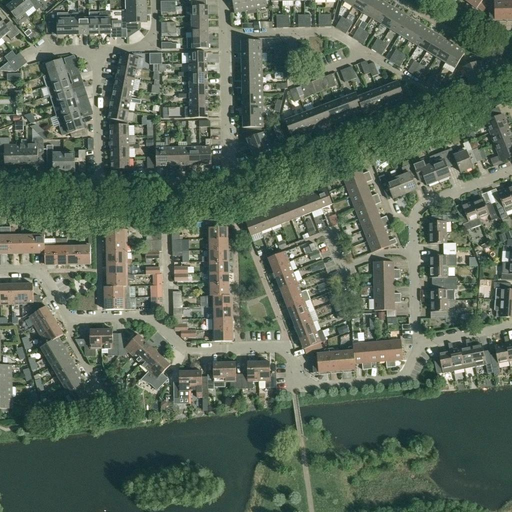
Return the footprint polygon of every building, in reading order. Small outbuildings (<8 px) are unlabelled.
[(25,13),(34,7),(37,11),(42,7),(37,1),(37,2),(35,0),(32,0),(30,2),(28,0),(16,0),(15,1),(25,13)] [(126,0),(126,10),(146,10),(145,0),(126,0)] [(232,0),(235,13),(245,11),(243,0),(232,0)] [(254,0),(243,0),(245,11),(246,15),(257,14),(254,0)] [(266,1),(271,0),(254,0),(257,14),(257,13),(257,14),(259,15),(267,14),(268,12),(267,7),(266,1)] [(357,0),(353,7),(362,13),(370,0),(357,0)] [(370,0),(362,13),(372,18),(382,1),(380,0),(370,0)] [(486,6),(481,2),(483,0),(470,0),(468,3),(476,9),(477,8),(482,12),(486,6)] [(489,20),(494,20),(511,19),(511,0),(501,0),(501,1),(494,1),(494,3),(489,3),(489,20)] [(29,18),(25,13),(15,1),(7,7),(15,18),(13,19),(19,26),(29,18)] [(372,18),(381,24),(391,7),(382,1),(372,18)] [(208,6),(206,6),(192,6),(191,6),(192,17),(208,17),(208,6)] [(381,24),(390,30),(401,12),(391,7),(381,24)] [(141,29),(141,23),(146,23),(146,10),(126,10),(126,23),(122,23),(122,28),(126,28),(127,39),(141,29)] [(89,13),(89,18),(89,35),(100,35),(99,18),(99,12),(89,13)] [(116,29),(110,29),(110,12),(99,12),(99,18),(100,35),(116,35),(116,29)] [(390,30),(399,35),(410,18),(401,12),(390,30)] [(52,35),(57,35),(57,36),(68,36),(68,13),(57,13),(57,20),(52,20),(52,35)] [(78,13),(73,13),(68,13),(68,36),(79,35),(78,19),(78,13)] [(11,40),(20,33),(12,24),(8,28),(0,17),(0,36),(2,38),(7,35),(11,40)] [(192,17),(192,28),(208,28),(208,17),(192,17)] [(342,17),(335,28),(341,31),(347,20),(342,17)] [(89,18),(78,19),(79,35),(89,35),(89,18)] [(399,35),(409,41),(419,24),(410,18),(399,35)] [(353,23),(347,20),(341,31),(346,34),(353,23)] [(409,41),(418,46),(428,29),(419,24),(409,41)] [(352,38),(358,41),(364,31),(359,27),(352,38)] [(192,28),(192,38),(208,38),(208,28),(192,28)] [(418,46),(427,52),(438,35),(428,29),(418,46)] [(358,41),(363,45),(370,34),(364,31),(358,41)] [(427,52),(436,58),(447,40),(438,35),(427,52)] [(187,49),(192,49),(208,49),(208,38),(192,38),(187,38),(187,49)] [(377,39),(371,49),(376,53),(383,42),(377,39)] [(436,58),(446,63),(456,46),(447,40),(436,58)] [(241,41),(241,52),(262,52),(261,41),(241,41)] [(388,45),(383,42),(376,53),(381,56),(388,45)] [(466,52),(456,46),(446,63),(455,69),(466,52)] [(389,61),(395,64),(401,53),(396,50),(389,61)] [(8,63),(12,67),(24,58),(20,53),(16,56),(12,51),(5,57),(9,62),(8,63)] [(241,52),(242,63),(262,63),(262,52),(241,52)] [(207,53),(189,53),(189,64),(207,64),(207,53)] [(395,64),(400,67),(407,56),(401,53),(395,64)] [(155,54),(149,54),(149,65),(153,65),(153,72),(154,72),(159,73),(159,65),(156,65),(155,54)] [(121,55),(119,65),(136,69),(138,58),(121,55)] [(16,72),(21,68),(28,63),(24,58),(12,67),(16,72)] [(46,65),(49,75),(65,70),(62,60),(46,65)] [(464,63),(465,67),(463,68),(467,78),(486,71),(482,61),(473,64),(471,60),(464,63)] [(76,61),(71,63),(74,72),(79,70),(76,61)] [(366,61),(360,64),(365,75),(371,73),(368,65),(366,61)] [(408,72),(413,75),(420,64),(414,61),(408,72)] [(66,65),(66,67),(68,74),(74,72),(71,63),(66,65)] [(242,63),(242,74),(262,74),(262,63),(242,63)] [(374,63),(368,65),(371,73),(372,77),(378,75),(374,63)] [(189,64),(189,73),(184,73),(184,77),(189,77),(189,75),(207,75),(207,64),(189,64)] [(413,75),(418,78),(425,67),(420,64),(413,75)] [(119,65),(117,76),(134,79),(136,69),(119,65)] [(352,67),(347,69),(351,81),(356,79),(352,67)] [(347,69),(340,71),(345,83),(351,81),(347,69)] [(68,80),(65,70),(49,75),(43,77),(46,87),(68,80)] [(471,88),(489,81),(486,71),(467,78),(471,88)] [(426,83),(431,86),(438,76),(433,72),(426,83)] [(242,74),(242,85),(262,84),(262,74),(242,74)] [(189,77),(189,86),(207,85),(207,75),(189,75),(189,77)] [(332,75),(326,77),(331,89),(336,86),(332,75)] [(115,87),(132,90),(138,91),(140,81),(134,79),(117,76),(115,87)] [(431,86),(437,90),(443,79),(438,76),(431,86)] [(326,77),(320,79),(325,91),(331,89),(326,77)] [(72,89),(68,80),(46,87),(50,97),(72,89)] [(82,81),(77,82),(80,91),(85,89),(82,81)] [(72,84),(73,86),(75,93),(80,91),(77,82),(72,84)] [(312,82),(306,84),(310,96),(316,94),(312,82)] [(406,85),(400,87),(398,82),(387,86),(395,105),(405,101),(404,99),(410,96),(406,85)] [(159,94),(159,87),(159,84),(154,83),(154,86),(152,86),(151,93),(159,94)] [(242,85),(242,96),(263,95),(262,84),(242,85)] [(306,84),(300,87),(305,98),(310,96),(306,84)] [(189,86),(189,94),(184,95),(184,99),(190,99),(190,97),(208,96),(207,85),(189,86)] [(387,86),(377,90),(385,109),(395,105),(387,86)] [(130,101),(131,98),(132,90),(115,87),(113,97),(130,101)] [(296,88),(290,91),(294,103),(300,100),(296,88)] [(444,99),(455,94),(453,88),(441,93),(444,99)] [(75,99),(72,89),(50,97),(53,106),(75,99)] [(377,90),(367,94),(375,113),(385,109),(377,90)] [(356,94),(346,98),(353,117),(363,113),(357,98),(358,98),(356,94)] [(367,94),(358,98),(357,98),(363,113),(364,117),(375,113),(367,94)] [(242,96),(242,106),(263,106),(263,95),(242,96)] [(190,99),(190,107),(208,107),(208,96),(190,97),(190,99)] [(135,104),(136,99),(131,98),(130,101),(113,97),(111,108),(128,111),(130,103),(135,104)] [(346,98),(336,102),(343,120),(353,117),(346,98)] [(78,109),(75,99),(53,106),(56,116),(78,109)] [(336,102),(326,106),(333,124),(343,120),(336,102)] [(242,106),(243,117),(263,117),(263,106),(242,106)] [(326,106),(315,109),(323,128),(333,124),(326,106)] [(190,118),(208,118),(208,107),(190,107),(190,118)] [(126,122),(128,111),(111,108),(109,119),(126,122)] [(81,119),(78,109),(56,116),(58,122),(60,123),(60,126),(65,124),(81,119)] [(315,109),(305,113),(313,132),(323,128),(315,109)] [(305,113),(295,117),(302,136),(313,132),(305,113)] [(473,120),(475,126),(479,124),(480,126),(480,127),(481,128),(482,128),(483,129),(484,129),(485,129),(486,129),(487,128),(488,127),(490,133),(507,127),(503,115),(491,120),(489,114),(473,120)] [(242,128),(242,134),(261,130),(261,128),(263,128),(263,117),(243,117),(243,128),(242,128)] [(282,124),(285,132),(288,130),(292,140),(302,136),(295,117),(285,121),(286,123),(282,124)] [(64,136),(68,134),(70,134),(71,138),(87,137),(87,128),(86,124),(83,124),(81,119),(65,124),(60,126),(64,136)] [(15,123),(15,125),(15,126),(23,126),(23,131),(26,131),(26,120),(23,120),(15,123)] [(128,125),(110,126),(111,137),(128,136),(128,125)] [(490,133),(495,144),(511,138),(507,127),(490,133)] [(244,141),(246,140),(250,150),(269,142),(265,132),(262,133),(261,130),(242,134),(244,141)] [(465,132),(469,142),(474,140),(471,130),(465,132)] [(37,133),(37,134),(41,138),(43,140),(48,140),(45,131),(44,131),(38,133),(37,133)] [(38,165),(38,164),(44,164),(44,150),(43,140),(41,138),(40,138),(34,132),(34,138),(32,138),(33,145),(26,145),(27,165),(38,165)] [(432,140),(429,133),(423,136),(426,142),(432,140)] [(129,147),(129,145),(128,136),(111,137),(111,148),(129,147)] [(492,165),(501,162),(511,157),(511,138),(495,144),(499,156),(490,160),(492,165)] [(0,153),(5,154),(5,165),(16,165),(15,145),(10,146),(9,139),(0,139),(0,153)] [(211,166),(210,139),(205,139),(206,147),(200,148),(200,166),(211,166)] [(53,162),(53,173),(64,173),(64,154),(53,154),(53,146),(47,146),(47,141),(44,141),(43,140),(44,150),(47,150),(47,162),(53,162)] [(273,153),(269,142),(250,150),(254,160),(273,153)] [(467,153),(472,152),(472,151),(469,142),(463,144),(466,151),(454,156),(451,149),(446,151),(451,163),(456,162),(460,173),(472,168),(467,153)] [(165,148),(165,149),(167,148),(167,167),(178,166),(178,148),(169,148),(169,143),(165,143),(165,148)] [(200,148),(191,148),(191,143),(187,143),(187,148),(189,148),(189,166),(200,166),(200,148)] [(26,145),(15,145),(16,165),(27,165),(26,145)] [(134,145),(129,145),(129,147),(111,148),(111,158),(129,158),(129,149),(134,149),(134,145)] [(156,149),(156,167),(167,167),(167,148),(165,149),(165,148),(156,149)] [(187,148),(178,148),(178,166),(189,166),(189,148),(187,148)] [(482,161),(477,149),(472,151),(477,163),(482,161)] [(445,165),(451,163),(446,151),(440,153),(443,160),(432,165),(438,181),(450,177),(445,165)] [(75,153),(64,154),(64,173),(75,172),(75,153)] [(129,169),(129,158),(111,158),(111,169),(129,169)] [(432,165),(426,167),(423,160),(412,164),(417,176),(422,174),(427,186),(438,181),(432,165)] [(412,178),(417,176),(412,164),(402,168),(405,175),(398,178),(405,194),(416,190),(412,178)] [(341,175),(346,186),(370,177),(369,172),(363,174),(360,167),(341,175)] [(379,178),(383,189),(388,187),(393,199),(405,194),(398,178),(387,182),(384,175),(379,178)] [(346,186),(350,197),(369,190),(366,183),(372,180),(370,177),(346,186)] [(332,205),(325,188),(318,191),(317,188),(314,189),(321,209),(332,205)] [(500,200),(495,202),(501,220),(507,217),(505,213),(511,210),(511,199),(507,188),(497,192),(500,200)] [(311,194),(305,196),(311,213),(321,209),(314,189),(310,191),(311,194)] [(350,197),(355,208),(379,199),(377,194),(371,197),(369,190),(350,197)] [(297,196),(294,197),(301,217),(311,213),(305,196),(298,199),(297,196)] [(291,201),(285,204),(291,221),(301,217),(294,197),(290,199),(291,201)] [(479,219),(489,215),(491,221),(498,219),(492,203),(486,205),(483,198),(472,202),(479,219)] [(355,208),(359,219),(378,212),(375,205),(381,203),(379,199),(355,208)] [(459,216),(465,231),(481,225),(479,219),(472,202),(462,206),(465,214),(459,216)] [(277,204),(274,205),(281,225),(291,221),(285,204),(278,206),(277,204)] [(271,209),(265,212),(271,229),(281,225),(274,205),(270,207),(271,209)] [(257,212),(254,213),(261,233),(271,229),(265,212),(258,214),(257,212)] [(359,219),(363,231),(388,221),(386,217),(380,219),(378,212),(359,219)] [(251,237),(261,233),(254,213),(250,215),(251,217),(244,220),(251,237)] [(18,214),(10,214),(10,219),(10,220),(10,225),(15,225),(15,220),(18,220),(18,214)] [(339,224),(335,215),(329,217),(333,227),(339,224)] [(442,216),(442,222),(429,222),(429,233),(446,233),(446,222),(456,222),(456,216),(442,216)] [(152,229),(152,234),(147,234),(147,241),(162,241),(161,221),(152,221),(152,229)] [(363,231),(368,242),(386,234),(384,227),(389,225),(388,221),(363,231)] [(0,253),(11,254),(10,234),(10,229),(10,228),(0,227),(0,253)] [(226,228),(207,228),(208,240),(226,239),(226,228)] [(15,229),(10,229),(10,234),(11,254),(22,253),(22,234),(15,234),(15,229)] [(179,229),(171,229),(172,241),(180,240),(179,229)] [(126,230),(107,230),(107,242),(127,242),(126,230)] [(429,245),(443,244),(443,250),(456,250),(456,244),(446,244),(446,233),(429,233),(429,245)] [(498,236),(501,242),(507,240),(505,233),(498,236)] [(33,234),(22,234),(22,253),(34,253),(33,234)] [(34,253),(45,253),(45,246),(45,234),(33,234),(34,253)] [(372,253),(397,244),(395,239),(389,241),(386,234),(368,242),(372,253)] [(88,245),(79,245),(79,264),(91,264),(91,245),(92,245),(92,237),(88,237),(88,245)] [(57,245),(56,245),(57,265),(68,264),(67,245),(67,239),(56,240),(57,245)] [(208,240),(208,251),(227,251),(226,239),(208,240)] [(172,241),(172,252),(178,252),(178,251),(180,251),(180,240),(172,241)] [(107,242),(108,253),(127,253),(127,242),(107,242)] [(56,245),(45,246),(45,253),(45,265),(57,265),(56,245)] [(79,245),(67,245),(68,264),(79,264),(79,245)] [(511,246),(507,246),(503,246),(503,252),(507,252),(510,252),(509,263),(511,263),(511,246)] [(311,253),(309,247),(303,249),(305,255),(311,253)] [(429,256),(430,268),(447,267),(456,267),(456,250),(443,250),(443,256),(429,256)] [(227,262),(227,251),(208,251),(208,257),(202,257),(202,263),(204,262),(204,263),(227,262)] [(311,261),(321,257),(318,251),(309,255),(311,261)] [(268,259),(272,269),(289,262),(285,252),(268,259)] [(108,265),(127,264),(132,264),(132,260),(127,260),(127,253),(108,253),(108,265)] [(208,267),(208,274),(227,274),(227,262),(204,263),(204,268),(208,267)] [(272,269),(276,279),(293,272),(289,262),(272,269)] [(318,272),(324,270),(323,268),(325,268),(323,262),(315,265),(318,272)] [(373,263),(374,275),(400,275),(400,270),(394,270),(394,262),(373,263)] [(511,263),(509,263),(502,263),(501,280),(511,280),(511,263)] [(108,265),(108,276),(127,276),(127,264),(108,265)] [(456,278),(447,278),(447,267),(430,268),(430,279),(444,278),(444,284),(457,284),(456,278)] [(276,279),(280,289),(297,282),(293,272),(276,279)] [(208,274),(209,285),(228,285),(227,274),(208,274)] [(108,276),(108,287),(109,287),(125,287),(128,287),(129,287),(129,282),(133,282),(135,281),(134,276),(133,275),(127,276),(108,276)] [(163,286),(162,275),(160,275),(153,275),(153,286),(163,286)] [(374,275),(374,287),(394,287),(394,279),(400,279),(400,275),(374,275)] [(280,289),(284,299),(301,292),(297,282),(280,289)] [(493,289),(501,290),(500,301),(511,301),(511,290),(510,290),(511,284),(494,283),(493,289)] [(22,305),(34,305),(41,300),(39,296),(33,296),(33,284),(22,285),(22,305)] [(448,301),(447,290),(457,290),(457,284),(444,284),(444,290),(430,290),(430,302),(454,301),(448,301)] [(11,285),(1,285),(1,305),(12,305),(11,285)] [(22,285),(11,285),(12,305),(22,305),(22,285)] [(209,297),(212,297),(228,297),(228,296),(228,285),(209,285),(209,297)] [(163,298),(163,286),(153,286),(154,298),(163,298)] [(106,287),(106,299),(130,298),(129,287),(128,287),(125,287),(109,287),(108,287),(106,287)] [(374,287),(374,299),(400,298),(400,294),(394,294),(394,287),(374,287)] [(288,309),(305,303),(310,300),(306,290),(301,292),(284,299),(288,309)] [(334,291),(328,294),(330,300),(337,298),(334,291)] [(212,297),(212,308),(231,308),(231,296),(228,296),(228,297),(212,297)] [(173,298),(173,309),(182,309),(182,297),(173,298)] [(106,310),(125,310),(125,303),(130,303),(130,298),(106,299),(106,310)] [(163,309),(163,298),(154,298),(154,310),(163,309)] [(374,299),(374,311),(394,311),(394,303),(401,303),(400,298),(374,299)] [(46,307),(41,300),(34,305),(33,315),(29,317),(35,327),(52,316),(47,307),(46,307)] [(511,318),(511,301),(500,301),(495,300),(494,311),(496,311),(496,318),(511,318)] [(457,312),(455,312),(454,301),(430,302),(430,313),(444,312),(444,318),(446,318),(455,318),(457,318),(457,312)] [(288,309),(292,319),(309,313),(305,303),(288,309)] [(341,311),(339,305),(333,307),(335,313),(341,311)] [(212,308),(212,320),(231,319),(231,308),(212,308)] [(173,315),(173,320),(182,320),(182,315),(182,309),(173,309),(173,315)] [(341,312),(336,315),(338,321),(344,318),(341,312)] [(292,319),(296,329),(313,323),(309,313),(292,319)] [(35,327),(41,336),(58,326),(52,316),(35,327)] [(212,320),(213,331),(232,330),(231,319),(212,320)] [(173,320),(173,325),(175,325),(175,332),(181,332),(181,331),(188,331),(187,325),(183,325),(183,320),(182,320),(173,320)] [(296,329),(300,339),(316,333),(313,323),(296,329)] [(41,348),(63,335),(58,326),(41,336),(46,345),(41,348)] [(341,329),(344,336),(349,333),(346,327),(341,329)] [(96,357),(96,350),(102,350),(101,330),(90,330),(90,350),(91,350),(91,357),(96,357)] [(108,356),(118,356),(119,356),(118,340),(113,340),(112,330),(101,330),(102,350),(108,350),(108,356)] [(232,342),(232,330),(213,331),(213,342),(232,342)] [(304,350),(306,355),(322,348),(320,343),(326,341),(322,330),(316,333),(300,339),(304,350)] [(64,335),(63,335),(41,348),(46,358),(64,347),(58,338),(64,335)] [(125,340),(119,340),(118,340),(119,356),(125,356),(128,353),(133,357),(146,343),(138,335),(129,345),(125,340)] [(403,360),(401,340),(389,341),(391,368),(396,367),(395,361),(403,360)] [(466,341),(467,347),(460,349),(463,366),(464,370),(475,368),(474,364),(471,347),(470,347),(469,340),(466,341)] [(389,341),(376,343),(378,362),(386,362),(386,368),(391,368),(389,341)] [(133,357),(141,365),(154,350),(146,343),(133,357)] [(376,343),(365,344),(367,370),(372,370),(371,363),(378,362),(376,343)] [(352,345),(353,347),(355,364),(362,364),(363,370),(367,370),(365,344),(352,345)] [(448,344),(450,351),(449,351),(453,368),(454,372),(464,370),(463,366),(460,349),(453,350),(452,344),(448,344)] [(489,351),(483,352),(482,344),(471,347),(474,364),(475,368),(486,365),(486,370),(493,368),(491,363),(492,363),(490,356),(490,355),(489,351)] [(499,367),(498,364),(509,362),(505,344),(494,347),(496,354),(490,355),(490,356),(492,363),(491,363),(493,368),(499,367)] [(69,356),(64,347),(46,358),(52,367),(69,356)] [(348,352),(342,352),(343,371),(356,370),(355,364),(353,347),(349,347),(348,349),(348,352)] [(313,374),(318,373),(331,372),(329,349),(325,350),(324,351),(324,354),(317,354),(317,356),(311,357),(312,368),(313,374)] [(331,372),(343,371),(342,352),(335,353),(335,350),(333,349),(329,349),(331,372)] [(141,365),(148,372),(162,358),(154,350),(141,365)] [(434,362),(437,375),(443,373),(443,374),(454,372),(453,368),(449,351),(439,353),(440,361),(434,362)] [(0,355),(0,366),(12,366),(12,365),(1,366),(1,355),(0,355)] [(75,365),(69,356),(52,367),(57,376),(75,365)] [(164,380),(160,376),(170,365),(162,358),(148,372),(153,376),(148,381),(156,389),(164,380)] [(248,377),(242,377),(242,389),(253,389),(253,382),(259,382),(258,362),(247,362),(248,377)] [(276,377),(270,377),(270,362),(258,362),(259,382),(259,387),(265,387),(265,389),(276,389),(276,377)] [(213,378),(207,378),(207,386),(208,386),(208,390),(219,390),(219,383),(225,383),(224,363),(213,363),(213,378)] [(242,377),(236,378),(236,363),(224,363),(225,383),(231,383),(231,390),(242,389),(242,377)] [(80,375),(75,365),(57,376),(63,385),(80,375)] [(0,376),(12,376),(12,366),(0,366),(0,376)] [(202,371),(190,372),(191,391),(197,391),(197,398),(203,398),(203,403),(208,403),(208,390),(208,386),(207,386),(202,386),(202,371)] [(179,372),(179,387),(173,387),(174,399),(184,399),(186,400),(191,400),(191,391),(190,372),(179,372)] [(63,385),(68,394),(86,384),(80,375),(63,385)] [(0,376),(0,387),(12,387),(12,376),(0,376)] [(92,400),(89,395),(92,393),(86,384),(68,394),(74,404),(78,402),(82,407),(92,400)] [(0,387),(0,398),(12,398),(12,387),(0,387)] [(0,409),(13,409),(12,398),(0,398),(0,409)]
